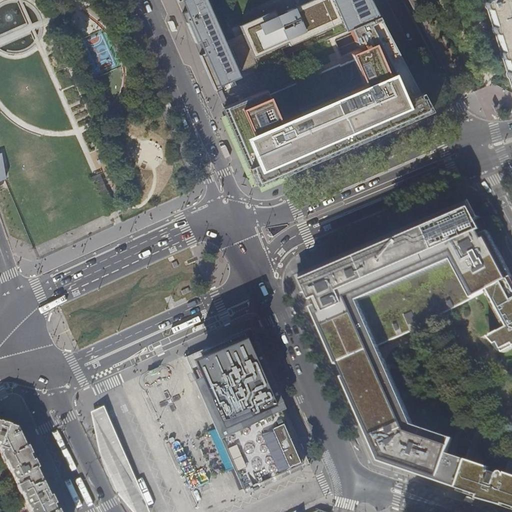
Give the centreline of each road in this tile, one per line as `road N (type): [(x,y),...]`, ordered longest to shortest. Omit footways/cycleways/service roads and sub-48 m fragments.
road 1 (trunk): [(207,511),(2,0)]
road 2 (trunk): [(0,91),(160,511)]
road 3 (secondary): [(33,376),(75,366),(218,302),(262,270)]
road 4 (secondary): [(262,270),(289,238),(482,159)]
road 5 (secondary): [(469,138),(294,207),(242,217)]
road 6 (tertiary): [(129,0),(225,220)]
road 7 (secondary): [(242,217),(149,0)]
road 8 (secondary): [(225,220),(186,229),(14,314)]
road 9 (secondary): [(350,473),(262,270)]
road 10 (trunk): [(33,376),(54,392),(114,511)]
road 11 (residential): [(397,0),(469,138)]
road 12 (residential): [(33,376),(87,511)]
